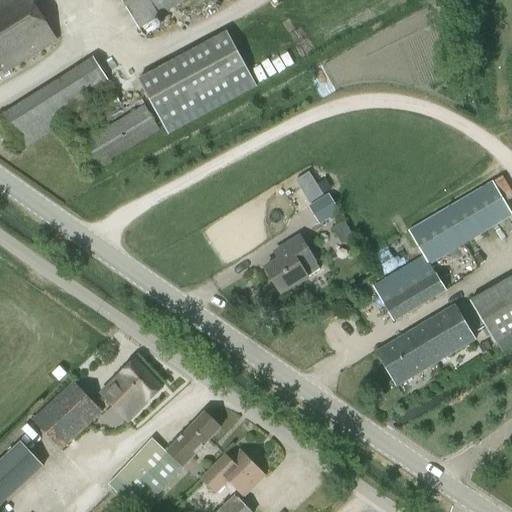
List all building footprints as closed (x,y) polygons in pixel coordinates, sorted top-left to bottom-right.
[(30,0),(3,0),(0,2),(0,75),(56,41),(30,0)] [(121,0),(140,29),(187,0),(121,0)] [(258,86),(230,33),(141,81),(170,134),(258,86)] [(0,118),(21,151),(112,94),(91,60),(0,117),(0,118)] [(161,130),(148,109),(146,106),(97,136),(95,134),(81,142),(99,172),(113,163),(111,160),(161,130)] [(325,194),(310,170),(298,178),(313,201),(325,194)] [(430,265),(436,261),(511,215),(511,213),(493,183),(410,232),(425,257),(374,288),(395,322),(446,291),(430,265)] [(321,224),(341,211),(330,196),(310,208),(321,224)] [(320,270),(316,264),(317,263),(301,238),(282,249),(287,256),(266,269),(282,294),(308,278),(320,270)] [(496,344),(511,334),(511,279),(472,303),(496,344)] [(398,385),(475,340),(455,306),(378,352),(398,385)] [(129,422),(163,388),(136,360),(101,394),(129,422)] [(59,380),(65,374),(59,367),(52,374),(59,380)] [(62,451),(102,412),(74,383),(34,422),(62,451)] [(141,511),(221,428),(205,413),(168,452),(154,439),(110,485),(139,511),(141,511)] [(0,511),(0,507),(45,466),(23,443),(0,463),(0,511)] [(227,456),(208,475),(203,480),(217,494),(230,482),(245,497),(266,476),(244,455),(235,464),(227,456)] [(219,511),(251,511),(236,496),(219,511)]
